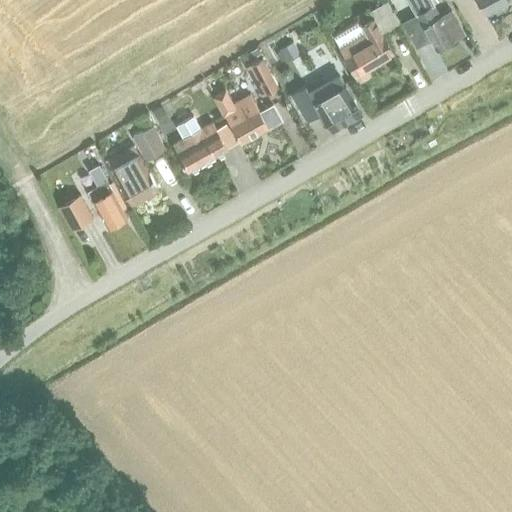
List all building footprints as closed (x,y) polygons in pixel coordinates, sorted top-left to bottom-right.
[(395,0),(380,4),(386,28),(403,24),(397,0),(395,0)] [(432,0),(407,0),(415,14),(403,21),(409,33),(417,48),(432,41),(437,50),(464,34),(451,9),(440,15),(434,5),(435,4),(432,0)] [(477,0),(485,13),(509,1),(508,0),(477,0)] [(340,46),(359,81),(371,75),(367,68),(382,58),(380,54),(390,48),(374,18),(363,25),(367,31),(340,46)] [(293,39),(279,48),(287,60),(301,51),(293,39)] [(441,55),(426,64),(434,78),(449,69),(441,55)] [(256,73),(267,92),(278,86),(262,58),(247,67),(252,75),(256,73)] [(305,85),(290,94),(308,122),(321,114),(332,132),(364,114),(339,71),(308,89),(305,85)] [(227,89),(214,96),(224,115),(226,114),(241,141),(281,119),(273,104),(260,111),(250,93),(233,102),(227,89)] [(163,102),(153,108),(161,122),(171,117),(163,102)] [(153,122),(148,113),(136,119),(141,128),(153,122)] [(177,124),(185,137),(173,143),(189,171),(228,149),(213,121),(201,127),(194,115),(177,124)] [(144,156),(145,158),(166,147),(153,125),(134,135),(145,156),(144,156)] [(134,143),(107,159),(132,205),(160,190),(134,143)] [(84,181),(89,190),(88,191),(108,227),(128,216),(99,164),(90,169),(93,175),(84,181)] [(80,193),(58,205),(72,230),(94,217),(80,193)]
